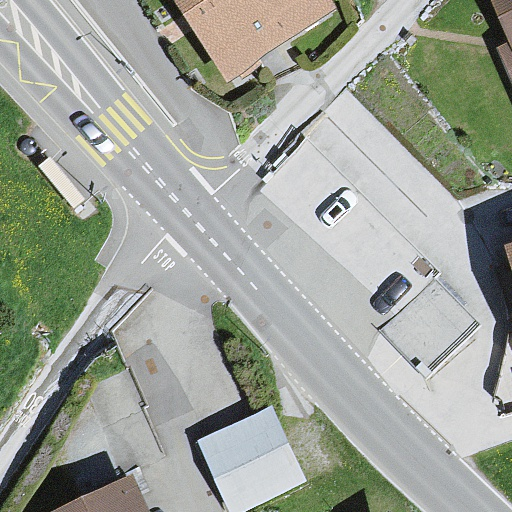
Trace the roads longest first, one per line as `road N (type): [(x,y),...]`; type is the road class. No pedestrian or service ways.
road 1 (secondary): [(206,233),(478,511)]
road 2 (residential): [(191,209),(252,159),(409,0)]
road 3 (residential): [(205,511),(168,419),(185,383),(182,321),(147,258)]
road 4 (secondary): [(191,209),(30,0)]
road 5 (secondary): [(0,34),(183,217)]
road 6 (residential): [(0,466),(50,382),(147,258)]
